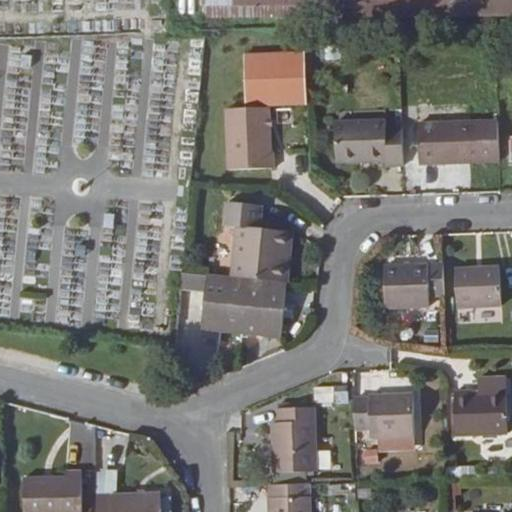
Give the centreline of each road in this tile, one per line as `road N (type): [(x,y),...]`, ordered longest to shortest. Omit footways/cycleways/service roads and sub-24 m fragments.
road 1 (residential): [(184,434),(217,406),(320,360),(338,340),(347,241),(364,227),(400,218),(511,215)]
road 2 (residential): [(184,434),(159,418),(0,378)]
